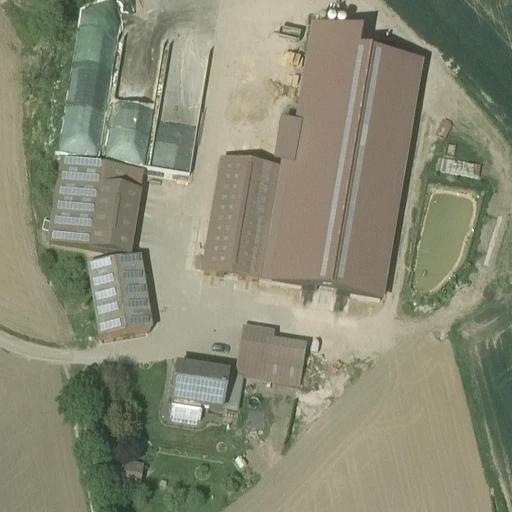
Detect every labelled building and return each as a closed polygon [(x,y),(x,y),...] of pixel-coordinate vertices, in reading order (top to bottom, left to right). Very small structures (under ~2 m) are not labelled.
[(380,308),(421,66),(357,55),(360,35),(310,27),(290,148),(285,147),(281,174),(262,288),(380,308)] [(262,112),(254,111),(246,111),(239,115),(233,120),(230,127),(228,135),(230,142),(233,149),(239,155),(246,158),(254,159),(262,157),(268,152),(273,146),(276,139),(276,130),(273,123),(268,117),(262,112)] [(129,175),(59,163),(45,247),(129,261),(140,196),(126,194),(129,175)] [(281,174),(220,164),(202,279),(262,288),(281,174)] [(140,262),(87,269),(96,342),(149,335),(140,262)] [(274,336),(242,330),(233,381),(298,392),(305,349),(272,344),(274,336)] [(227,377),(175,368),(169,409),(221,417),(227,377)] [(147,473),(126,469),(122,491),(143,494),(147,473)]
